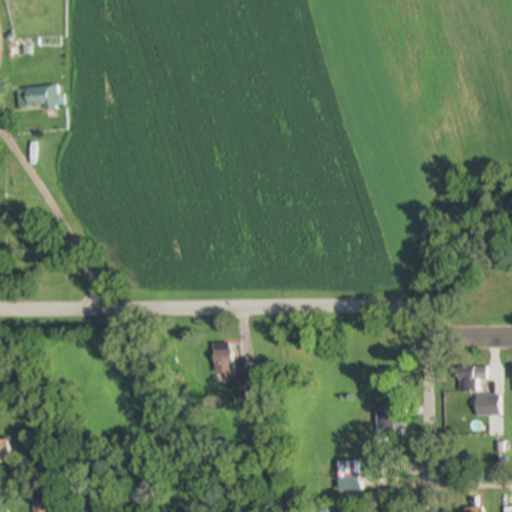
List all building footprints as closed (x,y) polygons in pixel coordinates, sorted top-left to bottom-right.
[(16,91),(18,112),(64,106),(63,95),(58,96),(57,86),(16,91)] [(231,344),(214,344),(214,379),(231,379),(231,344)] [(458,368),(458,392),(484,392),(484,368),(458,368)] [(501,395),(464,395),(464,418),(501,418),(501,395)] [(395,407),(380,407),(380,436),(404,436),(404,417),(395,417),(395,407)] [(9,441),(0,441),(0,464),(9,464),(9,441)] [(338,492),(362,492),(362,481),(373,481),(373,463),(338,463),(338,492)] [(31,503),(31,511),(50,511),(50,503),(31,503)]
